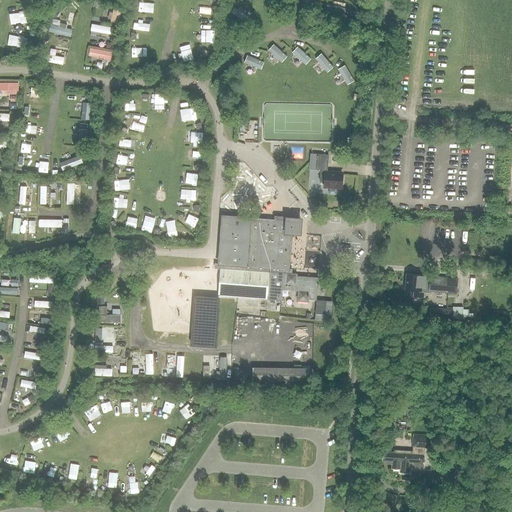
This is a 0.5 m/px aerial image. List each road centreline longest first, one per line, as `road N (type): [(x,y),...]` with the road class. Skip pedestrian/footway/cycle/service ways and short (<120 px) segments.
road 1 (unclassified): [(390,0),(346,511)]
road 2 (track): [(323,43),(271,36),(217,64),(203,85)]
